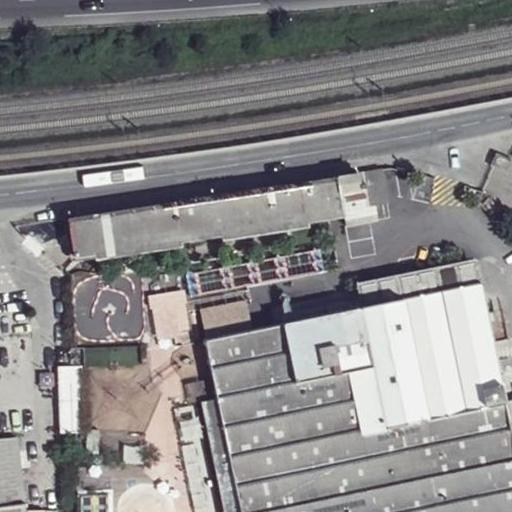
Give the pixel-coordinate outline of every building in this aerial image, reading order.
[(510,159),(498,154),(493,166),(505,171),(510,159)] [(67,218),(71,239),(75,247),(82,253),(90,254),(96,253),(97,258),(181,245),(181,240),(226,233),(226,238),(308,226),(308,221),(344,215),(346,226),(379,221),(376,204),(389,203),(382,170),(67,218)] [(476,261),(357,285),(361,307),(411,297),(409,285),(428,281),(431,293),(481,283),(476,261)] [(236,489),(241,511),(511,511),(511,399),(506,401),(487,310),(481,283),(431,293),(428,281),(409,285),(411,297),(361,307),(205,339),(211,366),(236,489)] [(72,349),(72,366),(141,363),(141,346),(72,349)] [(58,367),(59,384),(83,383),(82,366),(58,367)] [(211,366),(194,370),(220,492),(236,489),(211,366)] [(83,383),(59,384),(60,432),(84,431),(83,383)] [(88,429),(87,453),(98,454),(100,430),(88,429)]
